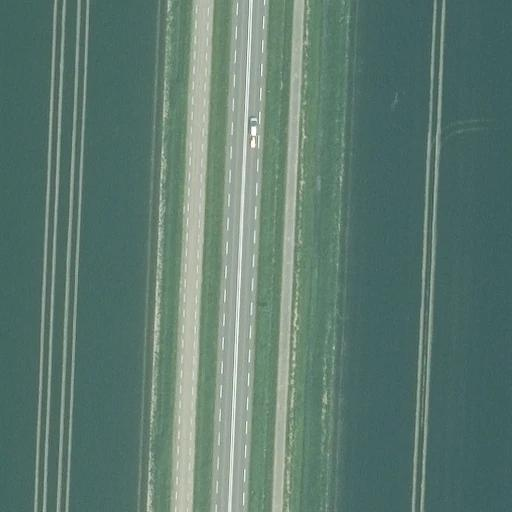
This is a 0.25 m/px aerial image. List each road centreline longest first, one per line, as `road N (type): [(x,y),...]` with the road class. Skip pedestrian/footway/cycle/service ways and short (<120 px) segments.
road 1 (primary): [(227,511),(251,0)]
road 2 (unclassified): [(278,511),(300,0)]
road 3 (unclassified): [(181,511),(203,0)]
